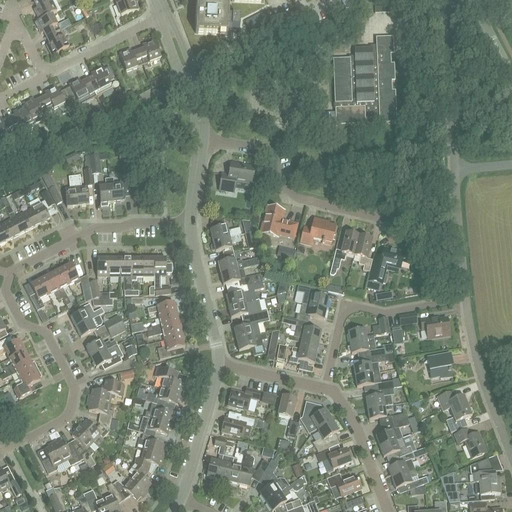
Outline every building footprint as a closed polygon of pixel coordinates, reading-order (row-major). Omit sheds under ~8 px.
[(40,0),(34,3),(37,9),(34,10),(39,21),(52,15),(60,11),(54,0),(40,0)] [(113,0),(120,17),(138,11),(133,0),(113,0)] [(229,1),(213,0),(196,0),(195,34),(227,35),(227,31),(239,32),(239,20),(228,20),(229,1)] [(39,21),(35,23),(40,35),(43,33),(46,39),(60,32),(52,15),(39,21)] [(256,16),(245,22),(249,31),(260,25),(256,16)] [(51,57),(68,49),(60,32),(46,39),(49,45),(46,46),(51,57)] [(379,125),(396,124),(395,92),(391,93),(391,82),(395,82),(394,65),(390,66),(390,55),(394,55),(393,38),(375,39),(376,49),(354,50),(354,60),(333,60),(335,127),(365,126),(365,119),(379,118),(379,125)] [(143,50),(137,52),(143,66),(145,71),(151,68),(150,63),(160,59),(154,42),(142,46),(143,50)] [(143,66),(137,52),(131,54),(130,51),(118,55),(125,73),(143,66)] [(93,78),(87,81),(96,98),(113,89),(102,69),(91,75),(93,78)] [(163,82),(160,76),(149,82),(151,88),(163,82)] [(96,98),(87,81),(81,84),(80,81),(68,86),(79,107),(96,98)] [(41,100),(48,113),(65,104),(56,88),(45,93),(46,97),(41,100)] [(124,93),(117,97),(121,104),(128,100),(124,93)] [(41,100),(35,102),(33,99),(22,105),(24,108),(33,126),(41,122),(39,118),(48,113),(41,100)] [(33,126),(24,108),(13,113),(14,117),(9,119),(17,136),(34,127),(33,126)] [(2,119),(0,120),(0,143),(2,147),(18,138),(17,136),(9,119),(3,122),(2,119)] [(100,174),(98,156),(89,157),(90,162),(91,175),(100,174)] [(92,186),(91,175),(90,162),(84,163),(85,171),(84,171),(86,187),(92,186)] [(251,185),(253,168),(231,164),(229,176),(222,175),(219,192),(233,194),(235,182),(251,185)] [(128,173),(119,174),(120,182),(123,182),(124,190),(130,189),(128,173)] [(78,207),(88,206),(87,188),(81,189),(80,176),(74,177),(78,207)] [(78,207),(74,177),(68,177),(70,190),(64,191),(66,208),(78,207)] [(108,204),(112,203),(109,179),(105,180),(106,187),(99,187),(101,208),(108,207),(108,204)] [(123,200),(125,199),(124,193),(122,192),(121,192),(121,185),(114,186),(113,179),(109,179),(112,203),(122,202),(122,200),(123,200)] [(51,180),(45,183),(48,189),(53,186),(51,180)] [(41,181),(36,184),(38,189),(40,192),(45,189),(41,181)] [(62,203),(54,187),(48,191),(56,206),(62,203)] [(18,199),(24,196),(21,191),(15,194),(18,199)] [(31,210),(39,226),(49,220),(45,210),(54,206),(51,199),(47,192),(42,195),(46,202),(41,204),(31,210)] [(9,206),(5,198),(1,201),(5,209),(9,206)] [(293,239),(296,225),(281,222),(283,212),(267,208),(261,233),(277,237),(278,235),(293,239)] [(21,215),(29,231),(39,226),(31,210),(21,215)] [(19,236),(29,231),(21,215),(15,218),(13,214),(8,216),(10,220),(19,236)] [(222,226),(223,220),(211,218),(210,224),(222,226)] [(19,236),(10,220),(0,225),(8,241),(19,236)] [(331,244),(335,227),(324,224),(324,222),(314,220),(312,230),(304,228),(300,244),(311,247),(312,240),(322,242),(322,244),(330,246),(330,244),(331,244)] [(0,245),(8,241),(0,225),(0,245)] [(228,232),(227,227),(210,231),(212,242),(239,236),(241,235),(240,229),(228,232)] [(254,243),(252,233),(244,235),(246,244),(254,243)] [(354,257),(358,237),(346,234),(341,256),(335,254),(329,276),(333,277),(336,274),(337,270),(338,271),(341,261),(344,262),(346,255),(354,257)] [(214,252),(215,253),(232,249),(231,245),(241,243),(239,236),(212,242),(213,245),(212,246),(211,247),(212,251),(213,252),(214,252)] [(369,273),(372,261),(366,260),(371,241),(358,237),(354,257),(360,258),(358,265),(364,267),(363,271),(369,273)] [(374,257),(366,289),(378,292),(380,285),(382,285),(382,284),(385,285),(387,277),(384,276),(386,266),(399,270),(402,258),(405,259),(407,251),(399,249),(399,252),(384,249),(382,259),(374,257)] [(124,259),(120,259),(120,278),(131,277),(131,259),(130,259),(130,258),(124,258),(124,259)] [(120,259),(108,260),(108,278),(120,278),(120,259)] [(136,277),(143,277),(143,259),(131,259),(131,277),(131,282),(137,282),(136,277)] [(154,277),(154,259),(143,259),(143,277),(153,277),(154,277)] [(154,277),(154,288),(154,289),(160,288),(160,277),(166,277),(166,274),(171,274),(171,265),(166,265),(166,259),(154,259),(154,277)] [(259,266),(258,259),(243,263),(241,261),(237,262),(237,264),(236,265),(235,260),(217,264),(220,275),(243,270),(259,266)] [(108,278),(108,260),(97,260),(97,278),(108,278)] [(71,265),(60,270),(68,286),(75,283),(76,286),(80,283),(71,265)] [(60,270),(50,275),(63,299),(67,297),(63,289),(68,286),(60,270)] [(240,288),(241,288),(262,283),(260,275),(245,278),(243,270),(220,275),(223,286),(238,282),(240,288)] [(59,301),(63,299),(50,275),(40,281),(48,296),(54,293),(59,301)] [(48,296),(40,281),(30,286),(34,294),(29,297),(37,313),(45,308),(41,300),(48,296)] [(100,299),(96,282),(89,284),(93,300),(100,299)] [(262,283),(241,288),(242,293),(225,297),(228,308),(256,301),(253,292),(264,289),(262,283)] [(160,288),(154,289),(154,291),(155,297),(170,294),(169,287),(160,288)] [(92,300),(90,288),(83,292),(85,304),(92,300)] [(304,294),(302,305),(326,310),(328,299),(318,297),(319,291),(311,290),(310,296),(304,294)] [(258,301),(256,301),(228,308),(231,319),(248,315),(246,309),(259,306),(258,301)] [(159,319),(177,315),(174,303),(148,309),(149,314),(158,312),(159,319)] [(81,313),(70,319),(75,328),(98,317),(104,314),(101,310),(94,314),(89,305),(80,310),(81,313)] [(326,310),(302,305),(299,315),(297,315),(296,320),(308,323),(309,318),(324,321),(326,310)] [(254,320),(267,316),(266,310),(252,314),(254,320)] [(153,332),(179,326),(177,315),(159,319),(161,325),(152,327),(153,332)] [(236,341),(260,336),(257,325),(275,321),(273,315),(267,316),(254,320),(255,325),(233,331),(236,341)] [(400,326),(417,323),(415,315),(399,318),(400,326)] [(101,323),(98,317),(75,328),(80,338),(96,330),(95,328),(99,326),(101,323)] [(107,331),(122,324),(118,317),(104,324),(107,331)] [(319,343),(321,332),(311,330),(312,324),(282,317),(281,324),(296,327),(293,338),(319,343)] [(380,336),(390,335),(387,319),(378,321),(380,336)] [(428,340),(449,337),(447,320),(433,322),(433,320),(420,322),(422,331),(426,330),(428,340)] [(122,324),(107,331),(111,339),(126,332),(122,324)] [(165,341),(182,337),(179,326),(153,332),(147,333),(148,338),(163,334),(165,341)] [(349,344),(374,340),(373,336),(366,337),(365,330),(347,333),(349,344)] [(272,333),(268,351),(275,353),(279,332),(272,333)] [(265,334),(260,336),(236,341),(239,352),(263,346),(262,342),(267,341),(265,334)] [(182,337),(165,341),(166,347),(157,350),(160,360),(171,358),(170,352),(185,348),(182,337)] [(301,343),(299,350),(316,354),(319,343),(293,338),(290,337),(289,341),(301,343)] [(385,356),(384,350),(375,351),(374,340),(349,344),(351,355),(370,352),(371,358),(385,356)] [(0,356),(6,354),(9,359),(25,351),(19,341),(4,349),(1,343),(0,343),(0,356)] [(86,349),(90,359),(117,346),(115,342),(110,344),(109,342),(103,345),(102,341),(86,349)] [(117,345),(117,346),(90,359),(95,369),(101,366),(104,371),(122,362),(120,359),(123,358),(117,345)] [(135,345),(127,346),(129,355),(137,353),(135,345)] [(284,362),(287,347),(279,346),(276,360),(284,362)] [(314,365),(316,354),(299,350),(292,348),(291,352),(298,354),(297,361),(297,364),(305,366),(306,363),(314,365)] [(4,370),(6,374),(30,361),(25,351),(9,359),(12,366),(4,370)] [(387,355),(385,356),(371,358),(372,364),(370,365),(370,364),(353,367),(355,378),(379,374),(377,364),(388,362),(387,355)] [(448,364),(451,364),(449,356),(428,360),(431,380),(440,379),(440,380),(451,378),(448,364)] [(34,363),(32,365),(30,361),(6,374),(0,376),(3,381),(16,374),(19,380),(38,370),(34,363)] [(160,389),(181,396),(182,390),(180,390),(181,384),(175,383),(178,375),(161,370),(156,369),(154,377),(162,379),(160,389)] [(42,377),(38,370),(19,380),(22,386),(14,390),(19,400),(32,393),(30,388),(41,382),(39,379),(42,377)] [(378,391),(384,391),(393,389),(392,382),(381,384),(379,374),(355,378),(356,389),(374,386),(374,385),(377,385),(378,391)] [(404,388),(401,379),(393,382),(397,391),(404,388)] [(115,396),(121,397),(124,385),(106,382),(105,387),(102,387),(101,393),(93,391),(91,397),(89,396),(88,401),(110,405),(111,400),(114,400),(115,396)] [(152,403),(163,407),(165,402),(175,405),(177,399),(179,400),(181,396),(160,389),(157,397),(147,394),(145,402),(152,403)] [(258,401),(260,393),(246,389),(245,395),(231,392),(228,407),(247,412),(250,399),(258,401)] [(391,396),(395,396),(393,389),(384,391),(384,396),(365,399),(367,410),(391,406),(392,406),(391,396)] [(469,410),(464,397),(456,400),(453,392),(436,399),(442,413),(449,410),(455,424),(472,417),(471,416),(472,415),(473,414),(471,410),(470,410),(469,410)] [(291,419),(296,401),(282,398),(278,416),(291,419)] [(109,411),(110,405),(88,401),(87,406),(90,406),(89,412),(99,414),(98,423),(100,424),(110,430),(113,412),(109,411)] [(172,426),(173,421),(171,421),(172,415),(162,412),(163,407),(152,403),(149,413),(146,412),(144,418),(146,419),(151,420),(172,426)] [(312,423),(317,431),(332,422),(325,411),(316,417),(312,411),(313,405),(306,403),(302,419),(307,427),(312,423)] [(395,406),(397,414),(411,412),(409,403),(395,406)] [(391,406),(367,410),(369,421),(386,418),(385,412),(392,410),(391,406)] [(392,424),(408,420),(406,414),(390,418),(392,424)] [(253,429),(255,421),(241,417),(240,423),(225,419),(221,433),(242,438),(245,427),(253,429)] [(143,434),(154,438),(155,433),(166,436),(168,430),(171,431),(172,426),(151,420),(146,419),(144,418),(143,418),(139,433),(143,434)] [(398,429),(410,426),(408,420),(392,424),(394,430),(392,431),(375,438),(379,448),(402,439),(398,429)] [(100,424),(95,430),(86,421),(82,426),(80,424),(77,427),(93,443),(100,435),(103,438),(110,431),(110,430),(100,424)] [(295,440),(298,424),(290,422),(287,438),(295,440)] [(338,432),(332,422),(317,431),(321,438),(312,444),(317,453),(331,448),(328,443),(329,443),(327,439),(338,432)] [(140,427),(129,424),(127,430),(139,433),(140,427)] [(94,452),(89,447),(93,443),(77,427),(74,431),(75,433),(72,437),(87,452),(80,456),(90,470),(96,465),(90,457),(94,452)] [(471,460),(486,454),(478,434),(470,437),(467,431),(454,436),(458,445),(464,442),(471,460)] [(142,451),(163,457),(164,452),(162,451),(163,446),(153,443),(154,438),(143,434),(141,440),(145,441),(142,451)] [(226,442),(217,439),(215,447),(225,449),(225,447),(226,442)] [(383,458),(397,453),(399,459),(412,454),(410,448),(406,449),(402,439),(379,448),(383,458)] [(52,444),(62,464),(67,461),(70,467),(80,461),(73,448),(68,451),(63,441),(58,444),(57,441),(52,444)] [(237,442),(236,448),(241,449),(239,455),(245,456),(248,445),(237,442)] [(57,467),(62,464),(52,444),(48,446),(49,448),(44,451),(48,459),(41,462),(48,475),(57,470),(58,468),(57,467)] [(162,462),(163,457),(142,451),(139,460),(137,459),(136,465),(152,474),(158,466),(159,461),(162,462)] [(351,464),(349,459),(351,458),(351,457),(349,452),(348,451),(346,452),(345,451),(331,456),(329,451),(316,456),(319,464),(329,460),(333,471),(351,464)] [(387,469),(391,480),(414,471),(413,467),(411,461),(414,459),(412,454),(399,459),(401,464),(387,469)] [(206,478),(217,481),(223,456),(219,455),(217,463),(210,461),(206,478)] [(233,459),(229,458),(223,456),(217,481),(219,481),(218,483),(224,484),(224,482),(228,483),(233,459)] [(249,488),(253,471),(251,471),(254,460),(252,458),(245,456),(242,469),(238,486),(249,488)] [(103,461),(107,467),(112,464),(108,457),(103,461)] [(228,483),(238,486),(242,469),(236,467),(237,460),(233,459),(228,483)] [(488,460),(476,464),(470,467),(471,475),(473,475),(474,484),(479,484),(480,497),(500,496),(499,481),(495,482),(494,473),(492,473),(491,467),(488,460)] [(257,471),(263,475),(269,465),(263,461),(257,471)] [(267,488),(267,489),(259,495),(265,504),(289,487),(284,480),(279,479),(277,480),(273,474),(278,466),(271,461),(269,465),(263,475),(269,479),(271,481),(265,485),(267,488)] [(133,476),(129,480),(146,495),(149,491),(147,489),(151,485),(146,481),(152,474),(136,465),(135,464),(130,469),(131,470),(128,473),(133,476)] [(104,470),(107,474),(117,470),(114,465),(104,470)] [(299,478),(305,475),(299,465),(293,468),(299,478)] [(6,490),(11,488),(16,498),(22,495),(12,477),(7,480),(2,470),(0,470),(0,489),(1,492),(2,494),(7,492),(6,490)] [(417,477),(414,471),(391,480),(395,490),(412,484),(410,480),(417,477)] [(124,481),(125,474),(114,474),(114,473),(111,473),(111,481),(124,481)] [(341,498),(361,490),(356,477),(342,482),(339,475),(326,480),(330,490),(337,487),(341,498)] [(425,486),(428,484),(426,478),(420,480),(422,486),(425,486)] [(142,498),(146,495),(129,480),(123,487),(117,482),(113,486),(124,501),(131,496),(137,501),(140,497),(142,498)] [(299,480),(289,487),(265,504),(271,511),(272,511),(286,503),(284,499),(290,495),(289,492),(292,490),(294,492),(297,492),(303,488),(303,485),(299,480)] [(103,499),(108,511),(120,511),(117,506),(124,501),(113,486),(111,484),(107,487),(109,492),(111,496),(103,499)] [(429,496),(426,486),(416,489),(419,499),(429,496)] [(446,495),(456,494),(455,486),(443,487),(446,495)] [(63,511),(54,490),(46,493),(54,511),(63,511)] [(88,501),(98,497),(95,490),(85,494),(88,501)] [(82,509),(74,511),(90,511),(86,503),(85,498),(79,501),(82,509)] [(86,503),(90,511),(94,511),(96,511),(108,511),(103,499),(97,502),(96,498),(86,503)] [(317,508),(314,502),(307,505),(310,511),(317,508)] [(445,511),(445,503),(434,504),(434,511),(445,511)]
